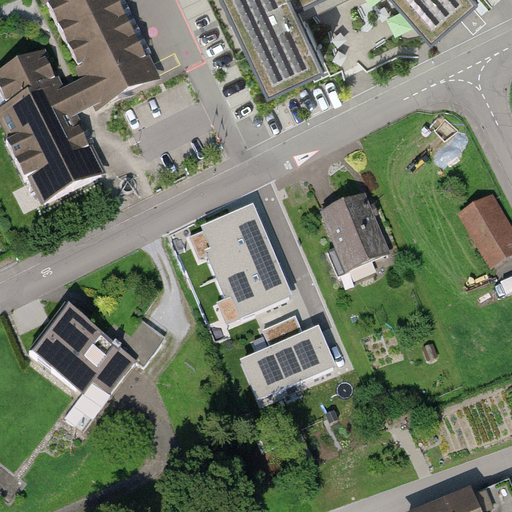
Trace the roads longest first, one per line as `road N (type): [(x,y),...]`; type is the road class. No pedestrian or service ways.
road 1 (residential): [(0,300),(470,69)]
road 2 (residential): [(511,465),(394,511)]
